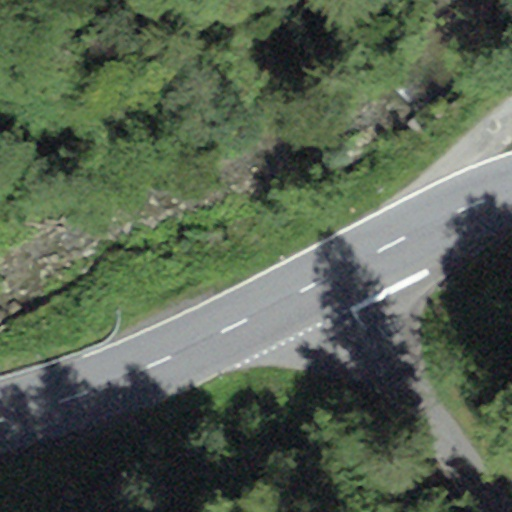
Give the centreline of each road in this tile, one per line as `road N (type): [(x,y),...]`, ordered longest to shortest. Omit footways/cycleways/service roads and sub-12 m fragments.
road 1 (primary): [(0,423),(124,384),(322,279)]
road 2 (unclassified): [(496,511),(322,279)]
road 3 (primary): [(322,279),(511,193)]
